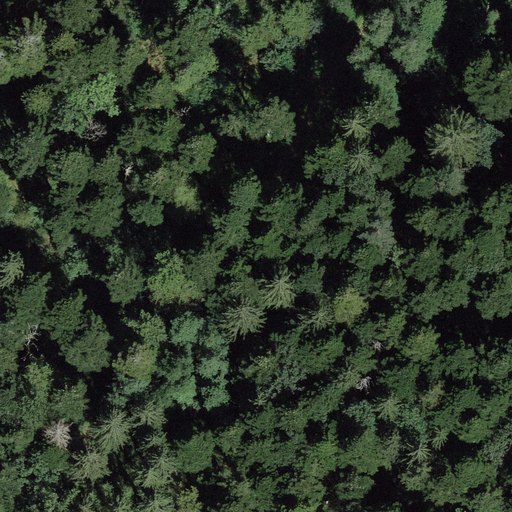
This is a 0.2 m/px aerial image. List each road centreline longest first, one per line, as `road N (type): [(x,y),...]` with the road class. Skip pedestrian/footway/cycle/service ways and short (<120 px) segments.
road 1 (track): [(163,511),(216,292),(384,0)]
road 2 (track): [(216,292),(142,352),(28,511)]
